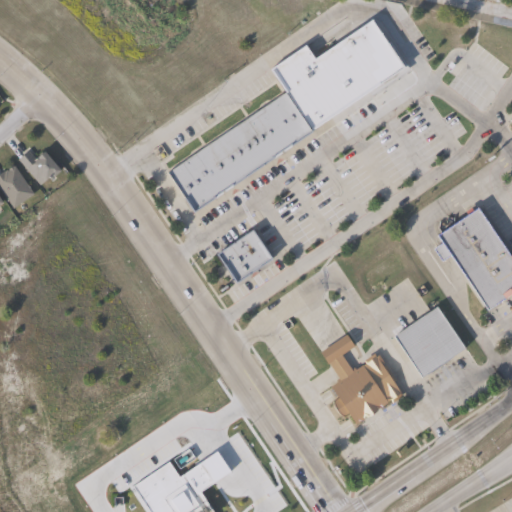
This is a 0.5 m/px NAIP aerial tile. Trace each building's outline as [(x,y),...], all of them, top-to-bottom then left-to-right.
[(380,57),(393,77),(196,213),(170,174),(289,92),(273,69),(307,45),(316,58),(365,25),(385,53),(380,57)] [(27,151),(34,160),(42,153),(58,173),(52,178),(51,177),(39,186),(18,159),(27,151)] [(33,196),(13,209),(9,204),(8,205),(0,192),(0,174),(13,166),(33,196)] [(477,210),(509,258),(511,256),(511,295),(487,313),(465,282),(449,257),(441,262),(433,250),(441,245),(436,238),(442,234),(477,210)] [(273,260),(238,284),(218,255),(253,231),(273,260)] [(465,350),(421,379),(393,338),(437,308),(465,350)] [(341,357),(350,371),(353,369),(355,372),(365,365),(363,362),(373,355),(375,358),(378,357),(384,365),(381,367),(382,369),(385,367),(395,382),(392,384),(402,398),(392,405),(390,402),(387,404),(387,405),(379,411),(378,409),(362,420),(364,422),(355,428),(346,416),(342,418),(332,404),(338,400),(330,389),(337,384),(336,382),(335,382),(338,380),(329,367),(328,365),(327,366),(319,354),(321,353),(332,346),(346,336),(354,348),(341,357)]
